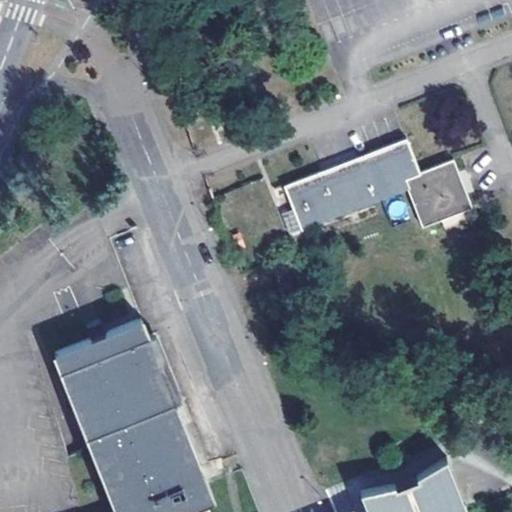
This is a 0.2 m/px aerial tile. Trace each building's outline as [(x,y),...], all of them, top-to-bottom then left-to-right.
[(409,138),(285,186),(302,229),(409,188),(423,226),(473,206),(456,158),(421,171),(409,138)] [(389,220),(407,217),(404,200),(387,202),(389,220)] [(280,213),(291,236),(302,231),(291,208),(280,213)] [(295,253),(271,263),(280,285),(304,276),(295,253)] [(188,511),(204,506),(215,502),(207,481),(177,404),(150,338),(142,317),(108,330),(90,337),(55,351),(119,511),(188,511)] [(87,330),(90,337),(108,330),(105,322),(87,330)] [(150,338),(177,404),(185,401),(159,335),(150,338)] [(446,453),(437,458),(455,505),(465,500),(446,453)] [(395,479),(370,485),(381,511),(469,511),(465,500),(455,505),(437,458),(416,471),(418,475),(397,482),(395,479)] [(381,511),(370,485),(361,487),(371,511),(370,511),(381,511)]
